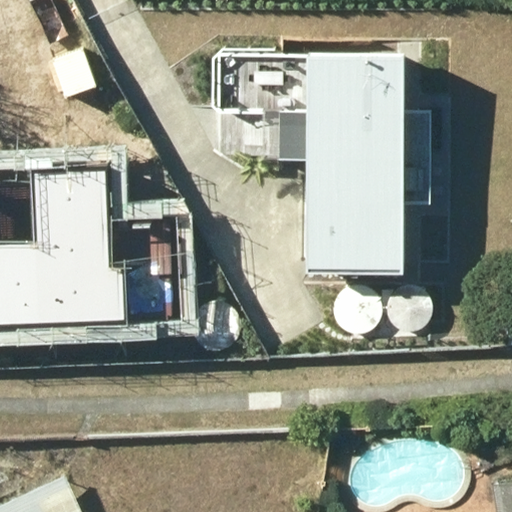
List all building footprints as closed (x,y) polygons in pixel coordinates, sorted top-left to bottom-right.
[(261,100),(260,148),(307,148),(306,261),(401,262),(404,45),(308,44),(308,101),(261,100)] [(0,314),(173,308),(169,212),(111,215),(108,157),(29,160),(30,172),(0,172),(0,314)] [(432,283),(333,281),(332,327),(431,328),(432,283)] [(335,329),(314,329),(314,348),(335,348),(335,329)] [(82,511),(62,469),(0,497),(0,511),(82,511)] [(511,511),(511,474),(492,478),(497,511),(511,511)]
